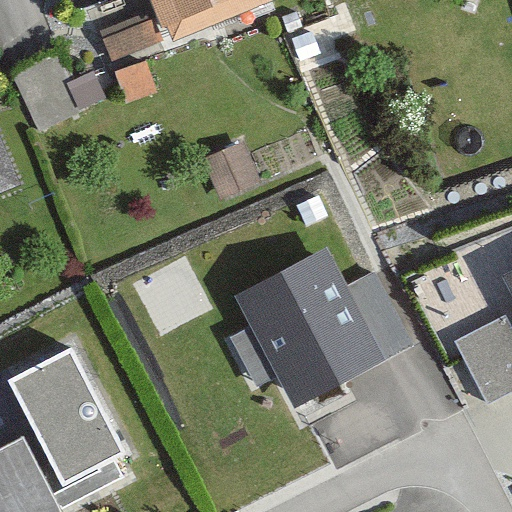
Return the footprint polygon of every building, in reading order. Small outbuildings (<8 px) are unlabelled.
[(147,0),(165,45),(273,2),(272,0),(147,0)] [(153,37),(140,6),(92,27),(105,57),(153,37)] [(84,113),(56,53),(6,76),(33,136),(84,113)] [(155,91),(144,62),(112,74),(122,103),(155,91)] [(255,183),(239,144),(197,161),(213,200),(255,183)] [(0,190),(13,184),(0,153),(0,190)] [(381,350),(326,246),(243,289),(298,394),(381,350)] [(196,257),(153,271),(168,317),(211,304),(196,257)] [(511,266),(499,273),(511,298),(511,266)] [(511,390),(511,341),(499,315),(449,340),(482,406),(511,390)] [(120,455),(66,349),(3,381),(57,487),(120,455)] [(52,511),(16,441),(0,448),(0,511),(52,511)]
